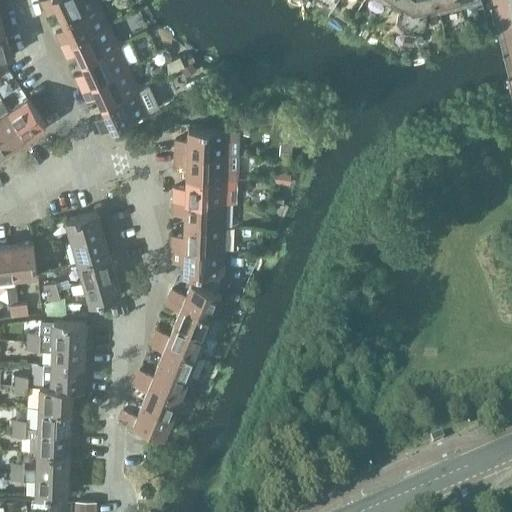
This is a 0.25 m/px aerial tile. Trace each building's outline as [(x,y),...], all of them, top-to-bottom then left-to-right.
[(58,8),(63,18),(99,1),(98,0),(41,0),(47,14),(58,8)] [(389,0),(387,4),(398,10),(396,22),(404,31),(416,33),(425,26),(427,15),(439,12),(436,0),(389,0)] [(458,0),(436,0),(439,12),(460,7),(458,0)] [(56,32),(61,45),(109,23),(99,1),(63,18),(67,27),(56,32)] [(79,52),(83,61),(119,45),(109,23),(61,45),(67,57),(79,52)] [(5,34),(0,35),(0,58),(11,56),(5,34)] [(76,76),(81,88),(129,66),(119,45),(83,61),(87,71),(76,76)] [(99,95),(103,105),(139,88),(129,66),(81,88),(87,101),(99,95)] [(139,88),(103,105),(107,114),(96,120),(102,133),(150,111),(139,88)] [(28,97),(9,110),(27,137),(46,124),(28,97)] [(9,110),(0,115),(0,135),(9,149),(27,137),(9,110)] [(175,139),(175,152),(238,155),(239,130),(189,128),(188,139),(175,139)] [(1,154),(9,149),(0,135),(0,159),(3,157),(1,154)] [(187,166),(187,177),(237,179),(238,155),(175,152),(174,166),(187,166)] [(174,187),(173,200),(226,202),(236,203),(237,179),(187,177),(186,187),(174,187)] [(185,214),(185,225),(225,226),(226,202),(173,200),(172,214),(185,214)] [(66,219),(72,241),(104,232),(97,210),(66,219)] [(172,235),(171,248),(224,250),(225,226),(185,225),(184,235),(172,235)] [(72,241),(78,261),(109,253),(104,232),(72,241)] [(39,241),(41,250),(54,246),(51,238),(39,241)] [(34,242),(11,244),(15,277),(38,274),(34,242)] [(11,244),(0,245),(0,278),(15,277),(11,244)] [(41,250),(43,258),(56,254),(54,246),(41,250)] [(224,250),(171,248),(171,262),(183,262),(183,274),(223,276),(224,250)] [(78,261),(84,282),(115,273),(109,253),(78,261)] [(115,273),(84,282),(90,304),(121,295),(115,273)] [(44,284),(46,293),(59,289),(56,281),(44,284)] [(172,289),(169,297),(213,315),(222,294),(191,281),(186,294),(172,289)] [(59,289),(46,293),(48,301),(61,298),(59,289)] [(180,310),(175,322),(205,335),(213,315),(169,297),(166,305),(180,310)] [(27,301),(18,302),(20,316),(28,315),(27,301)] [(9,304),(11,317),(20,316),(18,302),(9,304)] [(54,319),(53,342),(85,343),(86,321),(54,319)] [(156,329),(153,337),(197,355),(205,335),(175,322),(170,334),(156,329)] [(41,333),(28,332),(27,341),(41,342),(41,333)] [(163,350),(158,363),(188,375),(197,355),(153,337),(149,345),(163,350)] [(52,351),(52,364),(84,365),(85,343),(53,342),(41,342),(27,341),(27,350),(52,351)] [(139,369),(136,377),(180,395),(188,375),(158,363),(153,375),(139,369)] [(52,364),(51,385),(72,386),(72,387),(83,388),(84,365),(52,364)] [(15,384),(28,385),(28,376),(15,375),(15,384)] [(147,391),(142,403),(172,415),(180,395),(136,377),(133,385),(147,391)] [(28,385),(15,384),(14,393),(28,393),(28,385)] [(40,384),(39,407),(72,408),(72,387),(72,386),(51,385),(40,384)] [(172,415),(142,403),(137,415),(123,409),(120,417),(134,423),(133,424),(164,436),(172,415)] [(38,429),(71,430),(72,408),(39,407),(38,429)] [(13,419),(13,428),(26,428),(27,419),(13,419)] [(26,428),(13,428),(13,436),(26,437),(26,428)] [(70,451),(71,430),(38,429),(37,450),(70,451)] [(69,473),(70,451),(37,450),(36,472),(69,473)] [(11,471),(25,471),(25,463),(12,462),(11,471)] [(25,471),(11,471),(11,480),(24,480),(25,471)] [(68,496),(69,473),(36,472),(25,471),(24,480),(36,480),(36,494),(68,496)] [(69,511),(70,501),(51,500),(51,511),(69,511)] [(95,511),(95,502),(76,501),(76,511),(95,511)]
